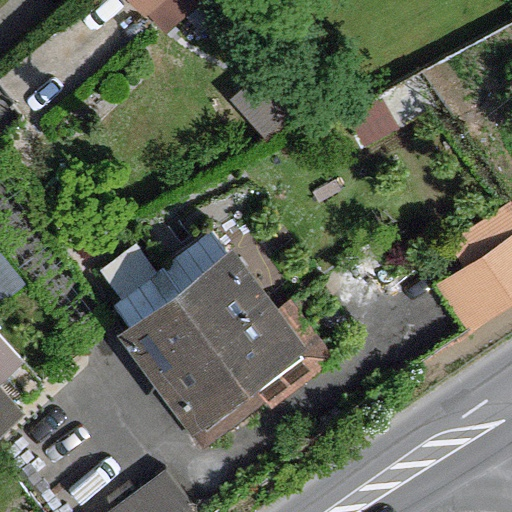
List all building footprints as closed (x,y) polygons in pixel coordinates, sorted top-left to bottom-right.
[(141,0),(148,9),(159,0),(141,0)] [(472,88),(511,61),(511,15),(451,56),(472,88)] [(511,304),(511,229),(436,284),(472,333),(511,304)] [(207,433),(270,387),(275,393),(323,358),(290,312),(280,319),(234,256),(131,330),(136,335),(207,433)] [(0,420),(14,409),(0,392),(0,420)] [(107,511),(201,511),(168,467),(107,511)]
